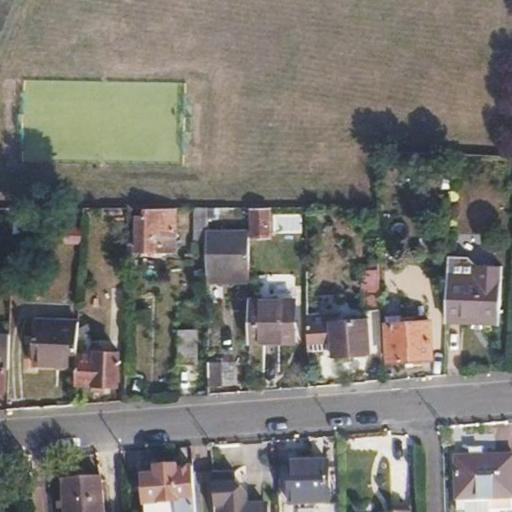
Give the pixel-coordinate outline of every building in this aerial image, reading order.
[(273,213),(256,213),(256,240),(270,240),(271,230),(273,230),(273,213)] [(179,215),(148,214),(148,221),(140,221),(140,254),(178,254),(179,215)] [(252,235),(210,235),(210,278),(252,278),(252,235)] [(370,309),(383,309),(381,268),(365,268),(367,309),(370,309)] [(450,277),(448,321),(501,324),(502,279),(450,277)] [(125,339),(125,289),(113,289),(112,339),(125,339)] [(251,297),(251,343),(285,343),(285,332),(296,332),(296,298),(251,297)] [(376,321),(383,320),(383,309),(370,309),(371,318),(376,321)] [(376,354),(376,321),(371,318),(347,318),(346,310),(314,310),(315,348),(348,349),(348,356),(376,354)] [(77,367),(78,357),(78,324),(34,323),(33,366),(77,367)] [(434,324),(390,326),(391,363),(435,362),(434,324)] [(0,332),(0,390),(8,391),(9,333),(0,332)] [(179,332),(179,365),(195,366),(196,332),(179,332)] [(285,332),(285,343),(296,343),(296,332),(285,332)] [(77,367),(77,383),(120,384),(120,352),(106,352),(106,348),(93,347),(93,356),(78,357),(77,367)] [(238,388),(238,362),(210,362),(210,388),(238,388)] [(456,511),(462,511),(463,501),(511,499),(511,458),(454,461),(456,511)] [(328,507),(327,465),(290,466),(290,508),(328,507)] [(195,511),(193,469),(175,470),(175,468),(153,469),(153,476),(140,477),(142,511),(195,511)] [(227,511),(267,511),(267,506),(248,507),(247,485),(237,486),(237,474),(214,476),(216,509),(227,508),(227,511)] [(103,511),(101,477),(62,481),(65,511),(103,511)]
